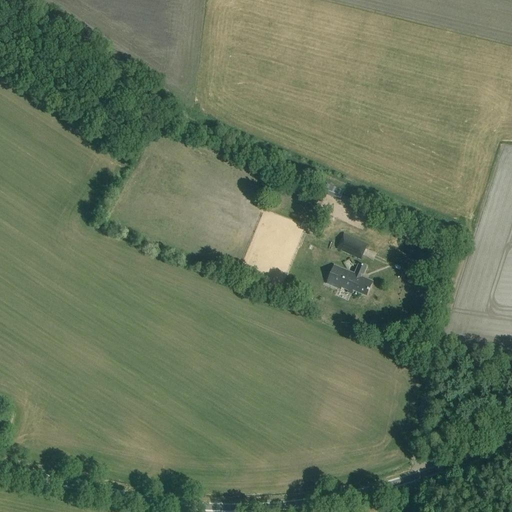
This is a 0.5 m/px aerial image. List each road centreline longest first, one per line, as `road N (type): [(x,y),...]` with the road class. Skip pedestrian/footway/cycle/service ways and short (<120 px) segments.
road 1 (unclassified): [(511,445),(375,490),(240,508),(193,507),(0,469)]
road 2 (track): [(470,234),(423,412),(425,474)]
